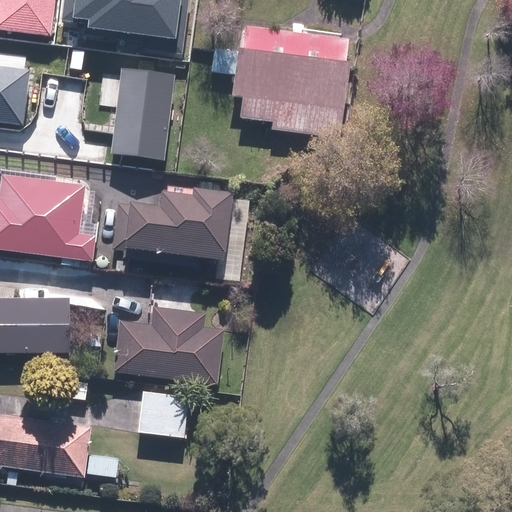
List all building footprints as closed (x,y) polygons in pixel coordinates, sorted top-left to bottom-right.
[(0,0),(0,29),(51,36),(55,0),(0,0)] [(181,53),(188,0),(64,0),(61,21),(87,24),(86,33),(144,40),(143,48),(181,53)] [(246,26),(236,95),(247,97),(244,117),(275,121),(274,129),(343,139),(353,62),(347,61),(350,40),(246,26)] [(30,70),(0,66),(0,119),(23,122),(30,70)] [(110,154),(165,161),(176,75),(121,69),(110,154)] [(83,234),(87,181),(7,176),(6,198),(0,197),(0,246),(64,251),(64,258),(97,261),(98,235),(83,234)] [(198,183),(197,192),(166,188),(164,204),(135,200),(134,205),(120,203),(116,225),(133,228),(130,247),(227,261),(238,189),(198,183)] [(74,296),(0,296),(0,352),(75,352),(74,296)] [(227,329),(205,326),(207,312),(155,306),(153,324),(123,320),(116,373),(220,385),(227,329)] [(191,396),(146,391),(141,432),(186,437),(191,396)] [(94,426),(0,413),(0,464),(87,476),(94,426)] [(121,458),(93,454),(90,472),(118,477),(121,458)]
